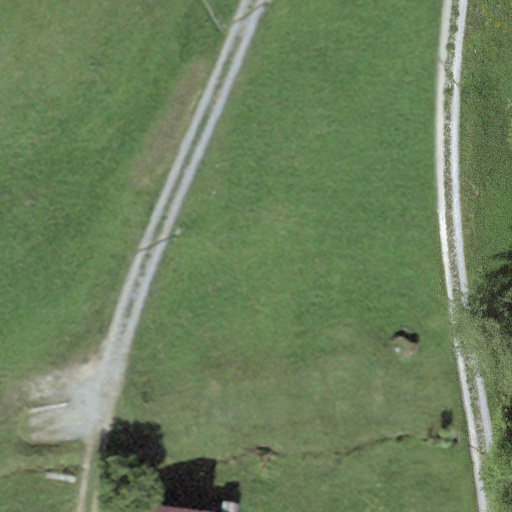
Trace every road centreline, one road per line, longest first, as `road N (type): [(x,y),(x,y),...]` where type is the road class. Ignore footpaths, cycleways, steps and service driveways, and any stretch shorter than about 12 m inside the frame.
road 1 (track): [(89,511),(114,342),(253,0)]
road 2 (track): [(454,0),(447,160),(483,511)]
